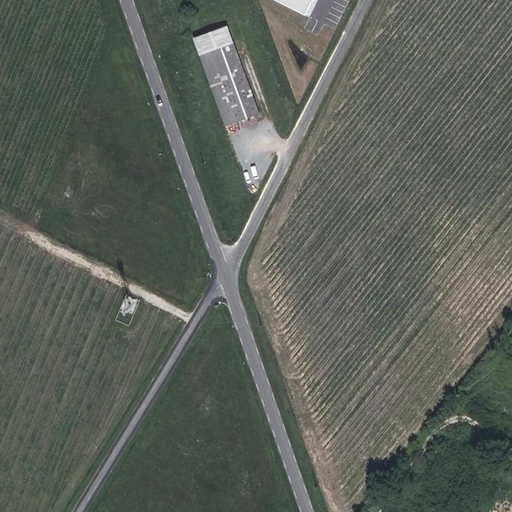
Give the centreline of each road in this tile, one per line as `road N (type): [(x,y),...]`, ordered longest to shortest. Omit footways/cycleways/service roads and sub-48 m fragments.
road 1 (tertiary): [(225,274),(363,0)]
road 2 (tertiary): [(225,274),(127,0)]
road 3 (tertiary): [(78,511),(225,274)]
road 4 (tertiary): [(308,511),(225,274)]
